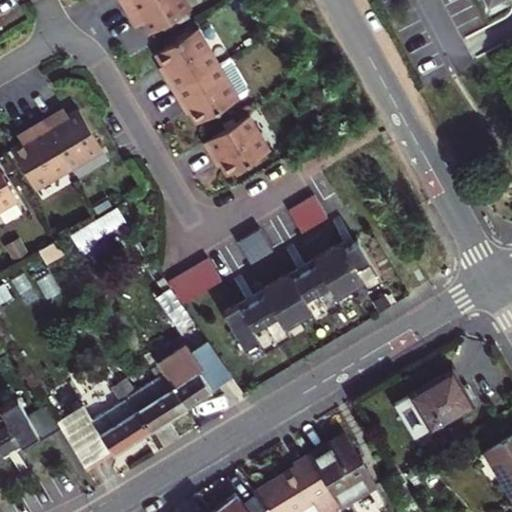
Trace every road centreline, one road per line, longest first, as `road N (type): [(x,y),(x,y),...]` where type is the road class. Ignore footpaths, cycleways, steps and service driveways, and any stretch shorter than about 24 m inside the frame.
road 1 (residential): [(108,511),(493,280)]
road 2 (residential): [(63,36),(104,66),(199,233),(292,178)]
road 3 (residential): [(493,280),(338,0)]
